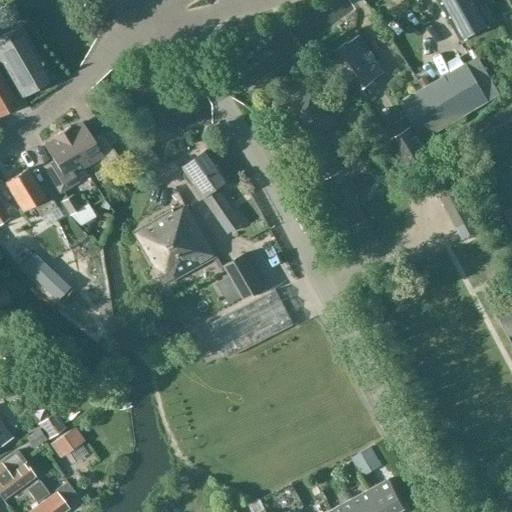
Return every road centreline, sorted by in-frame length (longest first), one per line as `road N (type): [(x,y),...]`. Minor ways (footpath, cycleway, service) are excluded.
road 1 (residential): [(440,511),(210,67),(194,19)]
road 2 (unclassified): [(83,83),(128,40),(194,19)]
